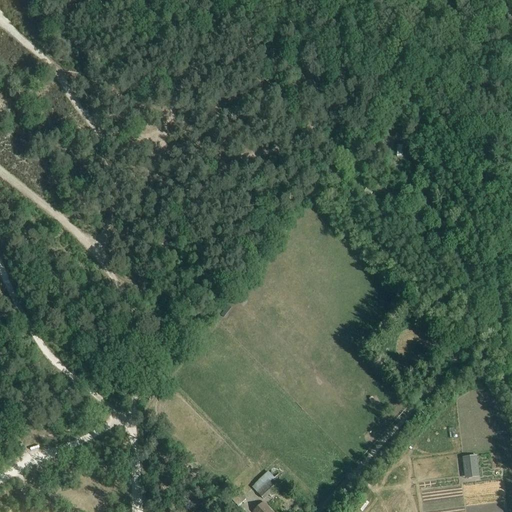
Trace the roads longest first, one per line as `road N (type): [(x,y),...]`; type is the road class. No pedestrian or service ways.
road 1 (track): [(138,511),(133,308),(208,179),(290,145),(321,121),(321,100),(283,0)]
road 2 (track): [(132,424),(44,351),(0,263)]
road 3 (track): [(133,308),(54,211),(0,171)]
road 4 (track): [(447,368),(319,511)]
